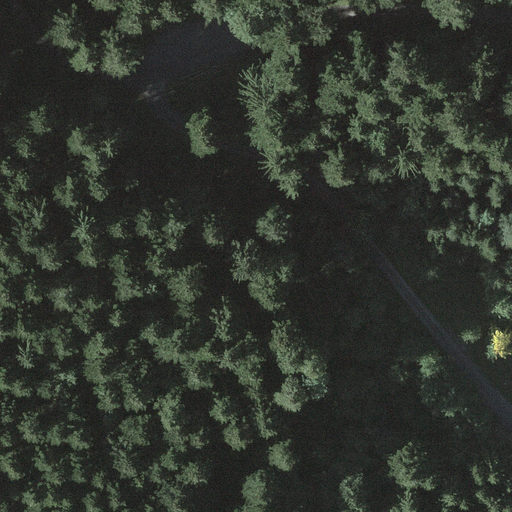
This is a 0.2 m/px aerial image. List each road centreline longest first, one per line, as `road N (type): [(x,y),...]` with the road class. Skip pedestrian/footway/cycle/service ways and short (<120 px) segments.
road 1 (track): [(511,23),(457,10),(373,15),(159,64),(146,89),(171,121),(302,179),(349,222),(511,418)]
road 2 (track): [(146,89),(83,68),(38,41),(11,0)]
